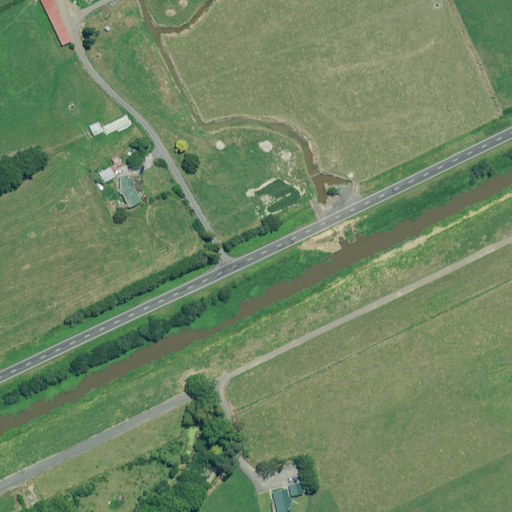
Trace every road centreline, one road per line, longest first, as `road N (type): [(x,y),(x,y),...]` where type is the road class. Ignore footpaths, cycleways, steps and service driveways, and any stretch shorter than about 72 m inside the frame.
road 1 (unknown): [(0,486),(511,239)]
road 2 (unclassified): [(511,131),(0,377)]
